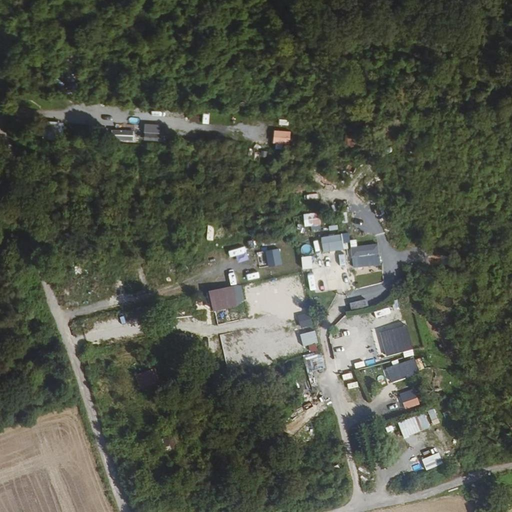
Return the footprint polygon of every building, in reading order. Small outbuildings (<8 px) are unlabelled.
[(109,34),(91,34),(91,44),(109,44),(109,34)] [(198,121),(198,111),(189,111),(189,120),(198,121)] [(43,120),(42,138),(56,139),(57,121),(43,120)] [(133,140),(133,128),(111,128),(110,139),(133,140)] [(273,145),(289,146),(290,130),(274,129),(273,145)] [(301,246),(316,245),(316,233),(300,234),(301,246)] [(321,234),(321,246),(356,245),(356,239),(349,239),(349,233),(321,234)] [(234,238),(236,245),(250,242),(249,235),(234,238)] [(229,247),(215,252),(216,257),(231,253),(229,247)] [(258,266),(281,262),(279,248),(256,251),(258,266)] [(140,291),(149,290),(145,267),(137,268),(140,291)] [(199,288),(215,286),(214,280),(198,282),(199,288)] [(235,306),(231,288),(207,293),(211,311),(235,306)] [(123,291),(113,293),(115,300),(124,298),(123,291)] [(379,332),(386,356),(402,351),(404,357),(414,354),(405,324),(379,332)] [(307,372),(325,368),(321,351),(303,355),(307,372)] [(142,365),(151,362),(149,357),(140,360),(142,365)] [(413,358),(386,367),(391,383),(419,373),(413,358)] [(158,381),(154,369),(141,374),(145,386),(158,381)] [(398,393),(404,409),(419,404),(414,388),(398,393)] [(424,412),(430,426),(438,422),(433,409),(424,412)] [(403,437),(429,427),(423,412),(397,422),(403,437)] [(175,435),(163,436),(165,453),(177,452),(175,435)] [(437,461),(446,456),(444,451),(434,455),(437,461)]
